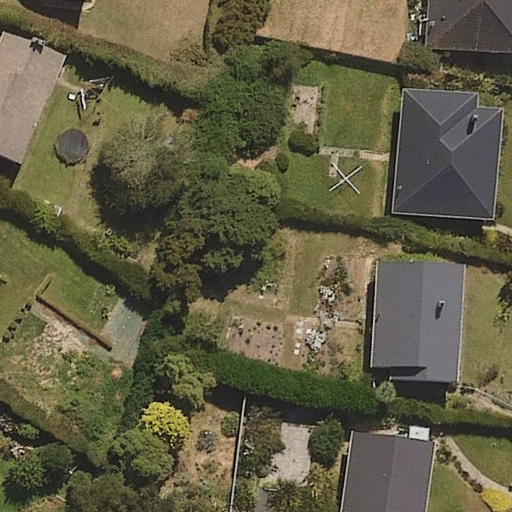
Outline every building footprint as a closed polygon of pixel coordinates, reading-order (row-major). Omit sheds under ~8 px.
[(85,0),(48,0),(47,9),(83,14),(85,0)] [(511,0),(429,0),(425,56),(511,62),(511,0)] [(59,74),(0,49),(0,170),(16,177),(59,74)] [(474,105),(401,99),(390,221),(488,229),(497,122),(473,119),(474,105)] [(459,386),(462,270),(378,268),(375,384),(459,386)] [(417,511),(427,436),(347,426),(335,511),(417,511)]
